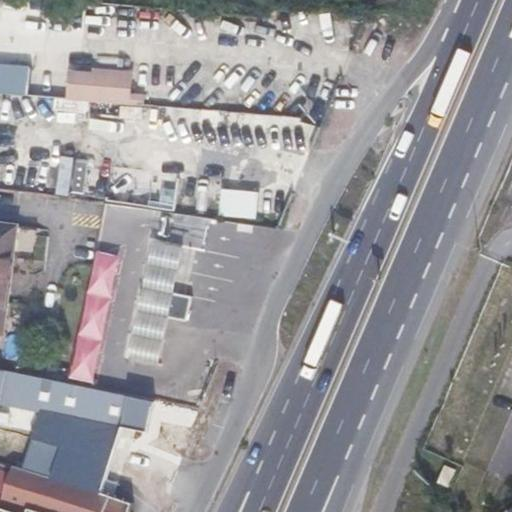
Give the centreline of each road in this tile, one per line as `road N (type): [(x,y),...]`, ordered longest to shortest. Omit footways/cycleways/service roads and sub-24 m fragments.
road 1 (primary): [(480,0),(277,471)]
road 2 (primary): [(352,406),(511,32)]
